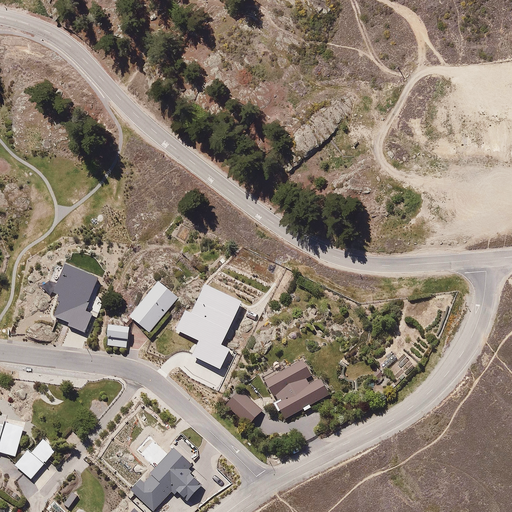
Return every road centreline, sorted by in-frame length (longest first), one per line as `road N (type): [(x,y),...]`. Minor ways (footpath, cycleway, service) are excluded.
road 1 (unclassified): [(0,16),(60,38),(166,142),(317,249),(362,263),(485,258)]
road 2 (unclassified): [(485,258),(478,320),(446,374),(407,410),(266,484)]
road 3 (residential): [(266,484),(137,367),(0,346)]
road 4 (track): [(445,187),(387,168),(379,149),(386,124),(425,70),(511,62)]
